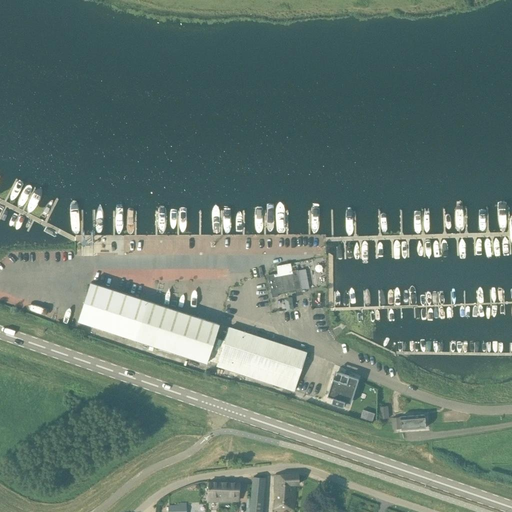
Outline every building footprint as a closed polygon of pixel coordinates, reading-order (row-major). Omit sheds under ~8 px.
[(293,271),(292,271),(290,263),(276,266),(278,276),(274,277),(274,274),(268,275),(272,297),(275,297),(278,296),(278,294),(279,294),(296,290),(296,293),(302,292),(302,291),(298,271),(298,270),(297,270),(293,271)] [(91,283),(78,321),(135,339),(207,363),(214,340),(219,324),(148,301),(91,283)] [(306,352),(230,327),(217,366),(293,391),(306,352)] [(329,396),(328,397),(333,398),(331,403),(343,407),(345,402),(349,403),(349,402),(351,396),(357,380),(336,373),(331,389),(329,396)] [(379,411),(380,419),(388,418),(387,409),(387,406),(379,407),(379,411)] [(425,415),(400,417),(401,429),(401,430),(426,428),(425,415)] [(299,484),(298,474),(274,475),(276,508),(282,508),(282,510),(284,510),(284,508),(295,508),(295,484),(299,484)] [(247,498),(246,511),(262,511),(264,488),(264,478),(253,477),(251,499),(247,498)] [(240,483),(208,482),(208,497),(239,496),(240,483)]
